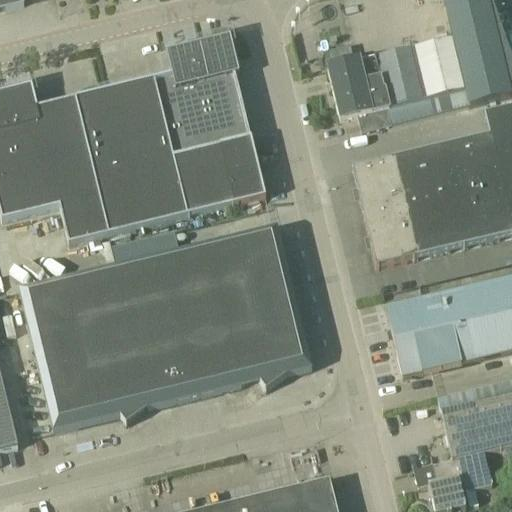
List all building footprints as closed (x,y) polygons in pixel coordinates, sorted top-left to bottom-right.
[(0,0),(0,15),(24,9),(21,0),(0,0)] [(172,81),(75,104),(37,113),(32,91),(0,99),(0,216),(2,226),(60,212),(69,250),(234,210),(235,211),(266,204),(251,144),(250,144),(235,81),(239,80),(230,43),(167,58),(172,81)] [(453,43),(374,62),(375,64),(387,114),(431,104),(435,119),(469,112),(453,43)] [(511,55),(495,58),(500,94),(511,92),(511,55)] [(340,126),(387,114),(375,64),(360,67),(360,66),(328,74),(340,126)] [(491,140),(352,173),(376,272),(511,239),(511,111),(486,118),(491,140)] [(146,415),(217,398),(222,416),(268,405),(266,396),(286,381),(312,375),(277,233),(18,296),(53,438),(77,432),(82,450),(128,439),(126,430),(146,415)] [(402,382),(511,356),(511,281),(385,312),(402,382)] [(0,457),(18,453),(0,377),(0,457)] [(452,466),(482,459),(504,454),(511,482),(511,481),(511,386),(437,404),(452,466)] [(489,491),(482,459),(452,466),(436,469),(440,487),(427,490),(432,511),(469,511),(476,510),(473,494),(489,491)] [(335,511),(329,486),(223,511),(335,511)]
